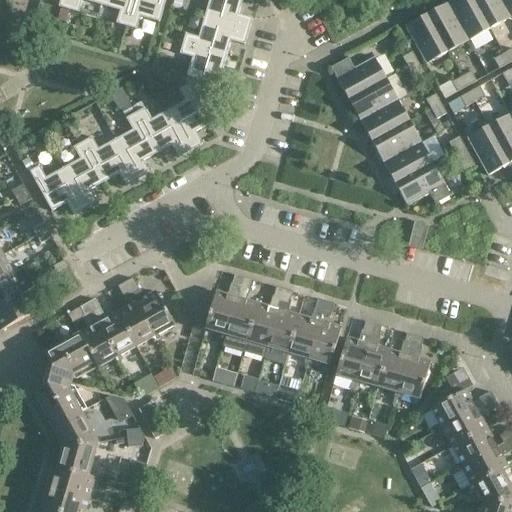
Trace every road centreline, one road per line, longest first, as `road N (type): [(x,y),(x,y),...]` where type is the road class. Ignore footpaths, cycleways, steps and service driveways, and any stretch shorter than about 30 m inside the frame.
road 1 (residential): [(508,309),(250,236),(217,190)]
road 2 (residential): [(217,190),(249,158),(288,24)]
road 3 (residential): [(74,266),(217,190)]
